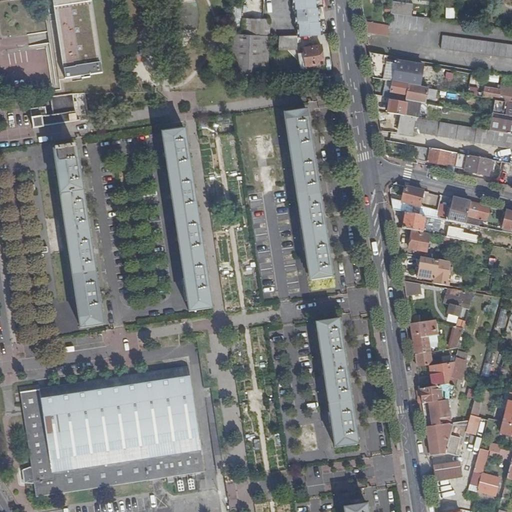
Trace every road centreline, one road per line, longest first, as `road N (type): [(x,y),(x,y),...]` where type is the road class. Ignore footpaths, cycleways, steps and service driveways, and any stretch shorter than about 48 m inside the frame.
road 1 (secondary): [(417,511),(366,166)]
road 2 (secondary): [(366,166),(340,0)]
road 3 (tertiary): [(511,199),(366,166)]
road 4 (residential): [(6,368),(112,351),(120,340)]
